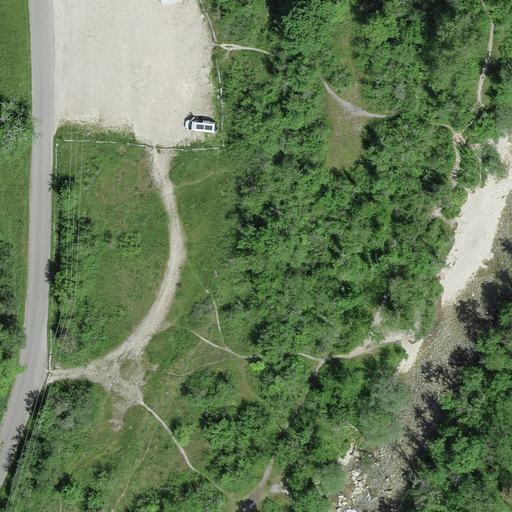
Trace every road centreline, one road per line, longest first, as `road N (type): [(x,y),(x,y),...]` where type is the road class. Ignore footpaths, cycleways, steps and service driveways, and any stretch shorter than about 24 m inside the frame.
road 1 (unclassified): [(0,469),(32,376),(38,322),(42,0)]
road 2 (track): [(32,376),(114,366),(156,314),(178,243),(157,162)]
